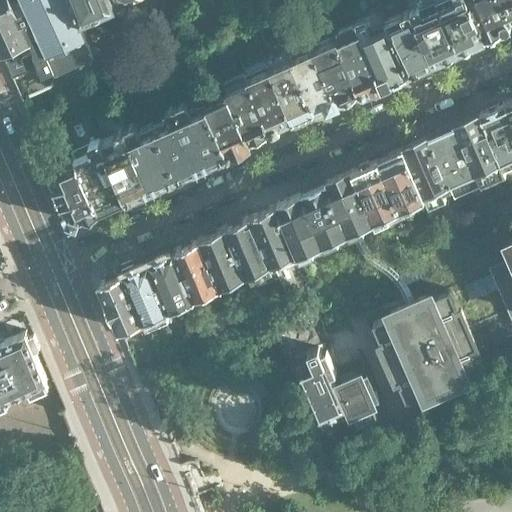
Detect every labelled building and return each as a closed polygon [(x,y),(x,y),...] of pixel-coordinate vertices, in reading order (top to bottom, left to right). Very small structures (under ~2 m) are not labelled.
[(98,46),(84,16),(76,0),(0,0),(0,51),(11,77),(27,70),(29,64),(28,62),(38,58),(44,70),(98,46)] [(114,0),(76,0),(84,16),(114,2),(114,0)] [(460,48),(438,0),(425,0),(410,7),(434,60),(441,57),(460,49),(459,49),(460,48)] [(484,38),(466,0),(438,0),(460,48),(477,41),(484,38)] [(511,0),(466,0),(484,38),(504,29),(504,28),(511,25),(509,20),(511,18),(511,0)] [(434,60),(410,7),(382,19),(385,26),(406,73),(434,60)] [(406,73),(385,26),(369,33),(363,20),(353,24),(380,85),(406,73)] [(380,85),(353,24),(352,22),(331,31),(334,37),(358,89),(360,88),(361,88),(367,89),(367,90),(380,85)] [(358,89),(334,37),(312,47),(335,99),(336,98),(337,98),(337,100),(338,100),(339,99),(345,99),(345,100),(346,100),(346,99),(352,96),(353,97),(354,96),(353,95),(357,91),(358,91),(359,90),(358,89)] [(335,99),(312,47),(290,56),(314,111),(315,110),(315,109),(328,103),(329,105),(337,101),(336,98),(335,99)] [(314,111),(290,56),(269,66),(292,119),(293,120),(296,119),(295,118),(312,111),(313,112),(314,111)] [(292,119),(269,66),(246,76),(270,131),(280,126),(279,124),(292,119)] [(270,131),(246,76),(243,67),(221,77),(226,88),(250,140),(270,131)] [(250,140),(226,88),(224,89),(221,81),(205,88),(209,96),(205,98),(207,102),(229,152),(250,142),(250,140)] [(229,152),(207,102),(192,108),(188,98),(177,103),(204,163),(211,160),(211,159),(220,156),(229,152)] [(511,161),(511,114),(505,99),(504,100),(504,99),(497,103),(480,111),(504,165),(511,161)] [(204,163),(177,103),(164,109),(169,119),(157,124),(179,174),(195,167),(204,163)] [(506,169),(504,165),(480,111),(455,122),(481,181),(506,169)] [(179,174),(157,124),(141,131),(136,121),(127,125),(154,186),(161,182),(179,174)] [(481,181),(455,122),(429,133),(451,182),(455,192),(481,181)] [(154,186),(127,125),(114,131),(118,141),(104,147),(126,197),(144,189),(144,190),(154,186)] [(451,182),(429,133),(404,145),(428,200),(430,204),(446,196),(443,192),(451,188),(448,183),(451,182)] [(126,197),(104,147),(99,137),(88,142),(91,151),(76,157),(99,209),(126,197)] [(428,200),(404,145),(403,144),(378,156),(353,167),(375,217),(379,227),(415,210),(414,207),(428,200)] [(99,209),(76,157),(74,155),(50,165),(58,185),(57,185),(73,220),(86,215),(99,209)] [(511,212),(421,252),(430,272),(423,275),(432,295),(417,302),(410,285),(408,282),(406,279),(404,277),(402,276),(373,250),(371,248),(369,246),(368,244),(366,241),(361,230),(364,229),(361,223),(375,217),(353,167),(327,179),(352,234),(354,233),(359,245),(360,247),(362,249),(363,251),(366,254),(395,279),(398,282),(400,285),(401,286),(402,288),(410,305),(373,321),(382,340),(379,342),(396,380),(401,378),(402,381),(400,382),(407,398),(423,391),(422,388),(424,387),(426,393),(466,375),(464,370),(467,369),(468,371),(484,364),(477,348),(474,349),(473,346),(478,344),(470,325),(511,305),(511,212)] [(352,234),(327,179),(302,190),(324,241),(326,246),(352,234)] [(324,241),(302,190),(276,201),(297,249),(301,257),(314,252),(311,247),(324,241)] [(297,249),(276,201),(251,212),(272,260),(297,249)] [(272,260),(251,212),(226,224),(247,272),(272,260)] [(247,272),(226,224),(200,235),(221,283),(247,272)] [(221,283),(200,235),(174,246),(195,294),(221,283)] [(195,294),(174,246),(149,257),(170,305),(195,294)] [(170,305),(149,257),(124,268),(124,269),(145,316),(170,305)] [(145,316),(124,269),(98,280),(122,334),(132,330),(132,329),(147,322),(145,316)] [(241,327),(236,315),(210,327),(215,339),(241,327)] [(47,377),(34,348),(40,345),(34,332),(29,335),(26,329),(6,338),(3,333),(0,334),(0,398),(6,396),(6,397),(16,392),(24,409),(34,404),(31,399),(52,390),(47,378),(47,377)] [(343,406),(328,369),(321,354),(328,351),(323,340),(305,348),(309,359),(312,358),(315,366),(301,372),(320,416),(343,406)] [(378,414),(360,373),(340,382),(358,423),(378,414)]
